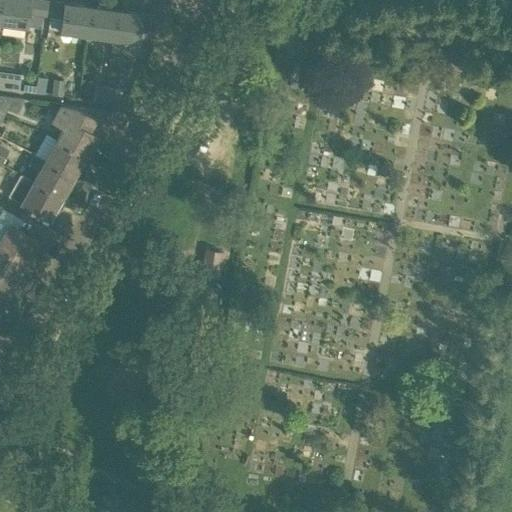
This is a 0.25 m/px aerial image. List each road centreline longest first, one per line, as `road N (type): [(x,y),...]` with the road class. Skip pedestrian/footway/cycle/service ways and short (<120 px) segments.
road 1 (residential): [(0,372),(208,0)]
road 2 (residential): [(511,36),(286,0)]
